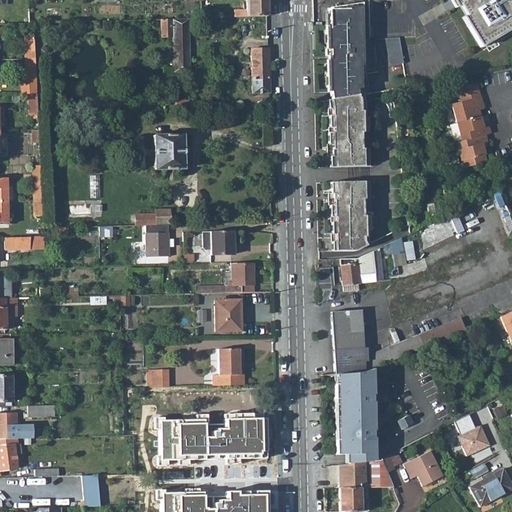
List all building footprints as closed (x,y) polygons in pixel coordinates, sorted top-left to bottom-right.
[(266,0),(245,0),(246,11),(234,12),(234,18),(262,17),(267,17),(266,0)] [(511,1),(511,0),(460,0),(461,1),(460,1),(467,12),(462,15),(481,45),(511,25),(511,6),(511,5),(511,1)] [(329,84),(329,91),(330,91),(359,87),(371,86),(369,70),(379,69),(377,55),(375,55),(375,38),(362,39),(361,29),(364,29),(364,2),(333,7),(333,10),(330,10),(330,26),(327,26),(327,35),(329,35),(329,43),(328,43),(328,50),(331,50),(332,60),(328,60),(328,76),(330,76),(330,84),(329,84)] [(174,76),(190,75),(187,19),(163,20),(159,20),(161,38),(172,37),(174,76)] [(387,63),(402,64),(402,37),(388,36),(387,63)] [(35,58),(35,39),(24,39),(24,58),(25,58),(35,58)] [(268,50),(250,51),(251,94),(269,94),(268,50)] [(37,93),(35,58),(25,58),(26,77),(22,77),(23,93),(28,93),(37,93)] [(484,109),(478,83),(460,87),(463,100),(455,102),(458,121),(481,115),(479,110),(484,109)] [(331,100),(360,95),(359,87),(330,91),(331,100)] [(28,93),(29,114),(38,114),(37,93),(28,93)] [(331,159),(331,167),(366,166),(366,149),(363,149),(363,132),(366,132),(365,111),(363,111),(363,103),(362,95),(360,95),(331,100),(329,100),(330,109),(333,108),(333,115),(330,115),(331,127),(334,127),(334,132),(329,132),(329,144),(333,144),(333,153),(329,153),(329,156),(333,156),(333,159),(331,159)] [(482,122),(481,115),(458,121),(453,122),(458,142),(486,135),(490,133),(487,121),(482,122)] [(484,148),(488,147),(486,135),(458,142),(464,167),(487,162),(484,148)] [(155,172),(183,171),(182,136),(154,137),(155,172)] [(32,163),(33,182),(34,182),(41,182),(40,163),(32,163)] [(332,241),(332,251),(357,251),(367,246),(364,240),(364,237),(367,237),(367,216),(364,216),(364,199),(366,199),(366,181),(331,182),(331,190),(333,190),(333,192),(330,193),(330,196),(333,196),(333,204),(330,204),(330,217),(335,217),(335,221),(332,222),(332,234),(334,234),(334,241),(332,241)] [(34,182),(34,199),(42,199),(41,182),(34,182)] [(170,213),(155,213),(156,215),(156,226),(166,226),(171,226),(170,213)] [(136,227),(144,226),(156,226),(156,215),(136,216),(136,227)] [(101,236),(113,234),(112,225),(100,227),(101,236)] [(144,226),(145,234),(166,234),(166,226),(156,226),(144,226)] [(211,255),(233,255),(232,232),(201,233),(201,248),(205,252),(211,251),(211,255)] [(144,258),(168,257),(167,234),(166,234),(145,234),(143,234),(144,258)] [(4,238),(4,251),(28,251),(28,250),(43,249),(42,237),(28,237),(4,238)] [(416,260),(413,240),(402,241),(402,239),(390,241),(393,263),(416,260)] [(101,261),(112,262),(113,242),(102,242),(101,261)] [(340,259),(342,285),(355,284),(359,284),(359,276),(375,275),(373,251),(371,252),(358,258),(357,259),(340,259)] [(241,293),(240,286),(253,285),(252,264),(230,265),(231,286),(225,286),(196,287),(196,294),(241,293)] [(0,298),(10,299),(10,281),(7,281),(1,279),(0,279),(0,298)] [(355,284),(342,285),(343,295),(351,294),(357,293),(355,284)] [(51,298),(50,287),(39,287),(40,298),(51,298)] [(130,296),(119,296),(119,304),(119,308),(131,308),(130,296)] [(10,299),(0,298),(0,329),(4,330),(4,318),(15,318),(15,317),(15,299),(10,299)] [(215,332),(240,331),(239,302),(214,302),(215,332)] [(511,310),(501,315),(511,342),(511,310)] [(363,311),(332,311),(333,341),(333,374),(335,374),(351,373),(356,373),(361,372),(364,371),(370,369),(466,330),(461,317),(367,356),(367,347),(364,346),(364,337),(363,311)] [(10,334),(0,334),(0,365),(11,365),(10,334)] [(242,386),(241,375),(237,375),(237,362),(240,362),(239,349),(216,349),(217,375),(210,375),(211,386),(242,386)] [(351,373),(335,374),(336,389),(333,389),(333,399),(336,398),(337,439),(334,439),(334,449),(346,449),(346,454),(364,453),(372,448),(370,369),(364,371),(361,372),(356,373),(351,373)] [(168,387),(167,371),(150,371),(151,387),(168,387)] [(0,402),(12,402),(11,376),(0,375),(0,402)] [(122,393),(123,405),(124,436),(132,436),(130,388),(122,388),(122,393)] [(122,393),(112,394),(113,405),(123,405),(122,393)] [(213,425),(251,426),(251,393),(212,393),(213,425)] [(28,419),(57,418),(56,406),(27,407),(28,419)] [(24,440),(24,429),(16,429),(16,414),(0,414),(0,440),(17,440),(24,440)] [(468,414),(453,422),(460,435),(457,437),(467,456),(489,445),(480,425),(475,428),(468,414)] [(400,427),(413,423),(410,415),(398,419),(400,427)] [(271,464),(271,435),(245,436),(245,435),(224,436),(224,448),(238,448),(238,440),(245,440),(246,465),(271,464)] [(0,472),(17,470),(15,456),(14,446),(18,446),(17,440),(0,440),(0,472)] [(346,454),(346,463),(364,461),(372,460),(372,448),(364,453),(346,454)] [(443,477),(430,452),(404,465),(410,479),(417,476),(423,487),(443,477)] [(385,474),(393,472),(389,456),(383,459),(381,459),(385,474)] [(372,460),(364,461),(364,462),(365,488),(389,487),(385,474),(381,459),(372,460)] [(364,462),(338,465),(338,488),(359,488),(365,488),(364,462)] [(485,462),(470,470),(474,478),(489,470),(485,462)] [(511,488),(511,486),(503,469),(469,487),(479,506),(511,488)] [(239,496),(268,495),(268,472),(239,473),(239,496)] [(196,494),(209,494),(208,474),(195,474),(196,494)] [(97,506),(95,477),(81,477),(82,507),(97,506)] [(338,488),(339,511),(360,511),(359,488),(338,488)] [(0,507),(13,507),(13,502),(12,497),(12,490),(0,491),(0,507)]
